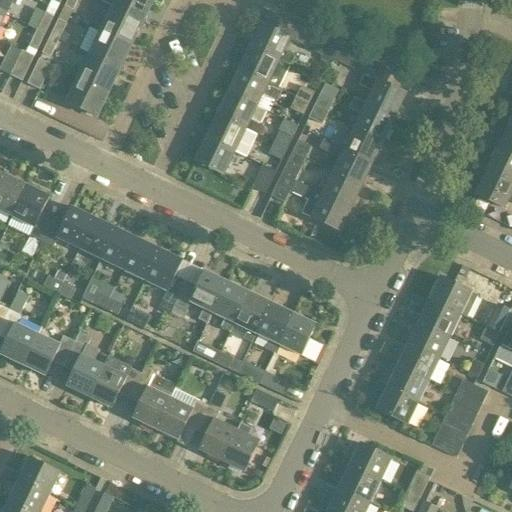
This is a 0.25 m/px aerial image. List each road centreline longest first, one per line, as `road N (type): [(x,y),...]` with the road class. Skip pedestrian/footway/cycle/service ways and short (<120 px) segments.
road 1 (residential): [(373,298),(155,189)]
road 2 (residential): [(506,407),(474,468),(461,471),(325,401)]
road 3 (residential): [(229,511),(21,411)]
road 4 (residential): [(416,211),(469,42),(470,0)]
road 5 (residential): [(225,0),(237,25),(155,189)]
road 6 (residential): [(105,165),(183,0)]
road 7 (residential): [(265,511),(325,401)]
